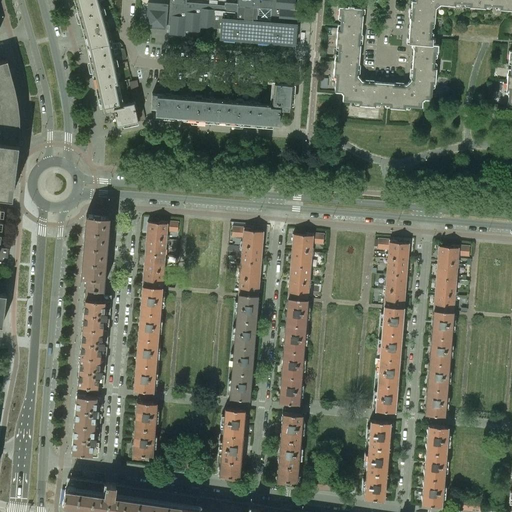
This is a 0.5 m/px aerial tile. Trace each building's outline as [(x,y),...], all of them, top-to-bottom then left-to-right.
[(76,0),(78,5),(75,5),(82,29),(84,28),(87,37),(88,41),(91,54),(88,55),(93,78),(93,79),(96,78),(103,112),(113,110),(117,125),(137,121),(133,102),(117,106),(116,104),(120,103),(116,83),(119,82),(115,65),(118,64),(116,58),(114,59),(108,35),(107,31),(103,14),(105,13),(104,7),(101,8),(98,0),(76,0)] [(294,9),(294,0),(167,0),(167,4),(165,3),(147,2),(145,26),(165,28),(166,21),(170,21),(169,34),(169,33),(183,34),(183,35),(184,35),(184,30),(198,31),(199,31),(199,26),(213,27),(213,28),(214,20),(221,21),(219,38),(294,44),(296,24),(298,24),(298,23),(297,23),(298,10),(299,10),(299,9),(294,9)] [(446,0),(411,0),(410,12),(434,14),(435,7),(439,3),(446,3),(446,0)] [(507,0),(477,0),(477,6),(478,6),(485,7),(486,4),(494,5),(499,5),(499,8),(507,9),(507,0)] [(360,38),(362,21),(363,8),(353,7),(353,6),(348,5),(348,7),(339,6),(338,14),(341,14),(340,21),(340,28),(337,28),(336,36),(360,38)] [(434,14),(410,12),(407,42),(413,43),(432,44),(432,38),(429,38),(430,35),(430,32),(431,21),(434,22),(434,14)] [(358,68),(359,51),(360,38),(336,36),(336,44),(338,44),(338,54),(337,58),(334,58),(334,67),(358,68)] [(432,44),(413,43),(411,73),(435,75),(436,67),(433,67),(434,59),(434,53),(437,53),(438,44),(432,44)] [(7,59),(0,60),(0,194),(12,196),(15,166),(18,143),(19,128),(19,114),(17,99),(14,85),(7,59)] [(357,75),(358,68),(334,67),(333,74),(336,74),(335,91),(341,91),(342,92),(341,93),(342,93),(343,94),(342,100),(358,101),(358,104),(366,105),(368,81),(361,80),(359,78),(360,77),(359,78),(357,75)] [(430,99),(431,87),(432,82),(434,82),(435,75),(411,73),(410,80),(408,82),(408,81),(407,81),(408,82),(406,84),(399,83),(397,107),(405,108),(405,105),(421,106),(422,100),(423,99),(423,100),(424,100),(423,99),(424,98),(430,99)] [(242,100),(242,98),(236,97),(236,100),(201,97),(201,94),(195,94),(195,96),(152,93),(150,108),(155,108),(155,115),(184,117),(184,120),(208,122),(208,119),(225,121),(225,123),(236,124),(249,126),(249,123),(278,125),(280,109),(290,110),(293,77),(274,75),(272,103),(276,104),(276,106),(259,105),(260,102),(242,100)] [(129,81),(131,90),(133,102),(137,121),(145,119),(136,80),(129,81)] [(397,107),(399,83),(368,81),(366,105),(374,105),(375,103),(382,103),(388,104),(388,107),(397,107)] [(109,216),(91,215),(86,214),(80,276),(86,277),(86,276),(104,278),(109,216)] [(157,222),(147,221),(146,231),(146,238),(165,239),(166,231),(177,231),(178,221),(160,220),(159,221),(158,222),(157,222)] [(252,230),(252,229),(251,229),(251,228),(251,227),(232,226),(231,236),(242,237),(241,245),(261,247),(263,231),(252,230)] [(292,233),(292,243),(291,248),(291,249),(311,251),(312,243),(323,243),(323,233),(305,232),(305,233),(304,233),(304,234),(303,234),(302,234),(292,233)] [(165,239),(146,238),(144,253),(164,255),(165,239)] [(408,243),(398,242),(397,241),(396,240),(396,239),(378,238),(378,239),(377,246),(377,248),(387,249),(387,258),(407,259),(408,243)] [(438,245),(437,255),(436,262),(456,263),(457,255),(468,256),(469,246),(451,244),(450,244),(450,245),(449,245),(449,246),(448,246),(438,245)] [(261,247),(241,245),(240,261),(260,263),(261,247)] [(311,251),(291,249),(291,251),(290,266),(310,267),(311,251)] [(164,255),(144,253),(143,269),(163,271),(164,255)] [(407,259),(387,258),(386,273),(406,275),(407,259)] [(260,263),(240,261),(239,278),(259,279),(260,263)] [(456,263),(436,262),(435,277),(455,279),(456,263)] [(310,267),(290,266),(288,282),(308,283),(310,267)] [(163,271),(143,269),(142,285),(161,287),(163,271)] [(406,275),(386,273),(384,289),(404,291),(406,275)] [(104,278),(86,276),(86,277),(84,299),(111,301),(111,295),(102,294),(104,278)] [(455,279),(435,277),(434,293),(454,295),(455,279)] [(259,279),(239,278),(238,293),(257,295),(259,279)] [(308,283),(288,282),(287,298),(307,299),(308,283)] [(161,287),(142,285),(141,298),(160,300),(161,292),(161,288),(161,287)] [(404,291),(384,289),(383,305),(403,307),(404,291)] [(257,295),(238,293),(238,294),(237,306),(256,308),(257,295)] [(454,295),(434,293),(433,309),(453,311),(454,295)] [(160,300),(141,298),(139,311),(159,313),(160,300)] [(307,299),(287,298),(286,311),(306,312),(307,300),(307,299)] [(108,330),(109,318),(106,317),(106,314),(110,314),(111,301),(84,299),(82,328),(108,330)] [(403,307),(383,305),(383,308),(382,318),(402,320),(403,307)] [(256,308),(237,306),(236,319),(255,321),(256,308)] [(450,337),(452,316),(452,313),(453,311),(433,309),(430,335),(450,337)] [(159,313),(139,311),(138,324),(158,326),(159,313)] [(306,312),(286,311),(285,323),(305,325),(306,312)] [(402,320),(382,318),(381,331),(401,333),(402,320)] [(255,321),(236,319),(234,332),(254,334),(255,321)] [(305,325),(285,323),(285,325),(284,337),(304,338),(305,325)] [(158,326),(138,324),(137,337),(157,339),(158,326)] [(106,358),(107,346),(103,346),(104,341),(107,342),(108,330),(82,328),(80,356),(106,358)] [(401,333),(381,331),(380,344),(400,346),(401,333)] [(254,334),(234,332),(233,345),(253,347),(254,334)] [(448,363),(450,337),(430,335),(428,361),(448,363)] [(157,339),(137,337),(136,350),(156,352),(157,339)] [(304,338),(284,337),(283,349),(303,351),(304,338)] [(400,346),(380,344),(379,357),(399,359),(400,346)] [(253,347),(233,345),(232,358),(252,360),(253,347)] [(303,351),(283,349),(282,362),(302,364),(303,351)] [(156,352),(136,350),(135,363),(155,365),(156,352)] [(103,387),(104,375),(101,374),(101,370),(105,370),(106,358),(80,356),(77,385),(103,387)] [(399,359),(379,357),(378,370),(398,372),(399,359)] [(252,360),(232,358),(231,371),(251,373),(252,360)] [(446,389),(447,376),(448,363),(428,361),(426,387),(446,389)] [(302,364),(282,362),(281,375),(300,377),(302,364)] [(155,365),(135,363),(134,376),(154,378),(155,365)] [(398,372),(378,370),(377,383),(397,385),(398,372)] [(251,373),(231,371),(230,384),(250,386),(251,373)] [(300,377),(281,375),(279,388),(299,390),(300,377)] [(154,378),(134,376),(134,380),(133,389),(153,391),(154,378)] [(397,385),(377,383),(376,396),(395,398),(397,385)] [(250,386),(230,384),(229,397),(249,399),(250,386)] [(444,415),(445,402),(446,389),(426,387),(424,413),(444,415)] [(299,390),(279,388),(278,401),(298,403),(299,390)] [(86,395),(76,394),(74,424),(100,426),(101,414),(97,414),(98,411),(98,409),(101,409),(102,397),(86,396),(86,395)] [(395,398),(376,396),(375,409),(394,411),(395,398)] [(156,401),(136,400),(135,413),(155,414),(156,401)] [(244,409),(228,407),(224,407),(223,420),(243,422),(244,409)] [(302,413),(282,412),(281,425),(300,426),(302,413)] [(155,414),(135,413),(134,426),(154,427),(155,414)] [(390,420),(370,419),(369,432),(388,434),(390,420)] [(243,422),(223,420),(222,433),(242,435),(243,422)] [(100,426),(74,424),(71,453),(81,453),(81,455),(97,457),(99,442),(95,442),(96,438),(99,438),(100,426)] [(447,425),(427,424),(426,437),(446,439),(447,425)] [(300,426),(281,425),(280,438),(299,440),(300,426)] [(154,427),(134,426),(133,441),(153,442),(154,427)] [(388,434),(369,432),(368,445),(387,447),(388,434)] [(242,435),(222,433),(221,446),(241,448),(242,435)] [(446,439),(426,437),(425,450),(445,451),(446,439)] [(299,440),(280,438),(278,451),(298,452),(299,440)] [(153,442),(133,441),(132,455),(143,456),(143,453),(152,454),(153,442)] [(387,447),(368,445),(366,458),(386,460),(387,447)] [(241,448),(221,446),(220,459),(240,461),(241,448)] [(445,451),(425,450),(424,462),(444,464),(445,451)] [(298,452),(278,451),(277,464),(297,466),(298,452)] [(170,456),(161,455),(160,467),(169,468),(170,456)] [(177,456),(170,456),(169,468),(176,468),(177,456)] [(191,457),(183,457),(182,469),(190,469),(191,457)] [(386,460),(366,458),(365,471),(385,473),(386,460)] [(240,461),(220,459),(219,474),(225,474),(225,476),(238,477),(240,461)] [(444,464),(424,462),(423,476),(443,477),(444,464)] [(297,466),(277,464),(276,480),(289,481),(290,480),(296,480),(297,466)] [(385,473),(365,471),(364,484),(384,485),(385,473)] [(305,476),(304,487),(304,488),(312,488),(313,476),(305,476)] [(443,477),(423,476),(422,488),(442,490),(443,477)] [(313,511),(67,477),(66,488),(65,487),(63,505),(63,507),(99,511),(313,511)] [(339,478),(331,478),(330,490),(338,491),(338,486),(338,482),(339,478)] [(384,485),(364,484),(363,496),(373,497),(373,498),(383,498),(384,485)] [(442,490),(422,488),(421,502),(441,504),(442,490)] [(450,496),(449,508),(449,509),(458,509),(459,497),(450,496)] [(467,498),(459,497),(458,509),(466,510),(467,498)] [(480,499),(473,498),(472,510),(479,511),(480,499)]
